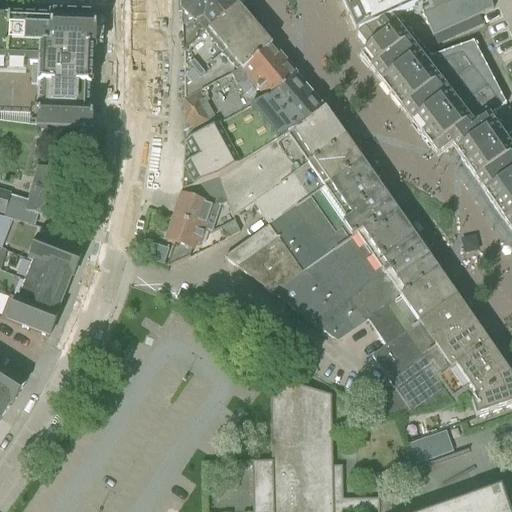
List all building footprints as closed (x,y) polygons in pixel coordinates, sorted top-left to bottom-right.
[(180,0),(182,55),(236,9),(228,0),(180,0)] [(343,0),(339,2),(355,37),(395,19),(418,9),(432,39),(478,18),(492,12),(488,0),(343,0)] [(270,49),(236,9),(182,55),(183,104),(240,74),(270,49)] [(0,126),(36,131),(90,133),(91,110),(87,110),(88,91),(89,91),(91,53),(93,53),(94,21),(49,19),(49,21),(8,19),(8,17),(0,16),(0,126)] [(395,19),(355,37),(367,53),(359,59),(358,60),(359,61),(368,72),(369,74),(373,79),(375,81),(379,86),(380,87),(388,99),(390,101),(398,112),(400,114),(404,119),(406,121),(410,126),(411,128),(419,139),(421,141),(430,152),(431,153),(435,158),(436,160),(437,159),(445,154),(450,149),(450,150),(463,168),(464,170),(511,239),(511,257),(511,258),(511,134),(508,138),(506,135),(493,116),(504,107),(505,107),(472,45),(430,60),(395,19)] [(240,74),(183,104),(183,146),(184,146),(264,104),(265,105),(296,79),(270,49),(240,74)] [(264,104),(184,146),(183,146),(184,148),(185,147),(190,157),(183,161),(181,185),(183,191),(190,191),(217,181),(270,149),(281,144),(279,142),(303,130),(324,112),(296,79),(265,105),(264,104)] [(343,141),(324,112),(303,130),(279,142),(281,144),(270,149),(217,181),(226,206),(232,220),(252,206),(343,141)] [(343,141),(252,206),(268,229),(359,164),(343,141)] [(359,164),(268,229),(223,261),(272,298),(287,287),(295,281),(355,239),(393,213),(359,164)] [(37,169),(27,205),(25,214),(56,222),(68,177),(37,169)] [(180,199),(177,207),(173,206),(169,220),(173,221),(204,231),(208,219),(215,221),(219,209),(226,206),(217,181),(190,191),(183,191),(180,192),(181,194),(184,193),(181,200),(180,199)] [(0,215),(4,216),(10,197),(0,194),(0,215)] [(295,281),(287,287),(272,298),(311,327),(333,311),(420,251),(393,213),(355,239),(295,281)] [(204,231),(173,221),(165,244),(174,247),(166,271),(189,260),(194,245),(198,247),(204,231)] [(219,231),(224,242),(239,235),(233,223),(219,231)] [(70,279),(69,280),(71,280),(80,257),(36,240),(27,263),(32,265),(32,264),(70,279)] [(420,251),(333,311),(311,327),(336,345),(367,324),(437,275),(420,251)] [(32,265),(25,283),(62,298),(69,280),(70,279),(32,264),(32,265)] [(454,300),(437,275),(367,324),(384,349),(454,300)] [(25,283),(17,301),(17,302),(55,317),(55,316),(62,298),(25,283)] [(17,302),(17,301),(16,300),(15,301),(8,299),(0,320),(48,340),(57,317),(55,316),(55,317),(17,302)] [(454,300),(384,349),(370,359),(387,383),(405,370),(471,325),(454,300)] [(471,325),(405,370),(387,383),(391,389),(432,367),(447,363),(479,345),(484,352),(488,349),(471,325)] [(391,389),(395,394),(369,399),(366,392),(365,393),(375,422),(469,405),(474,421),(511,407),(511,383),(488,349),(484,352),(479,345),(447,363),(432,367),(391,389)] [(0,370),(0,399),(9,405),(9,406),(10,407),(24,386),(0,370)] [(331,469),(330,399),(279,383),(268,379),(270,465),(250,465),(251,511),(506,511),(499,492),(482,498),(480,498),(478,499),(440,511),(389,511),(389,501),(378,502),(376,502),(359,502),(341,502),(341,469),(331,469)] [(0,419),(9,406),(9,405),(0,399),(0,419)] [(445,434),(407,447),(414,468),(452,454),(445,434)]
